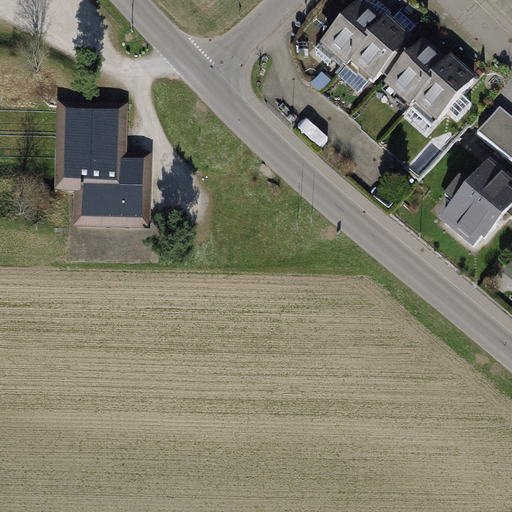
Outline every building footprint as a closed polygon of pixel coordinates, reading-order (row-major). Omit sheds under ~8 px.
[(382,20),(359,0),(358,0),(319,45),(345,68),(349,63),(373,84),(381,74),(410,42),(413,39),(386,15),(382,20)] [(446,60),(423,40),(416,47),(388,79),(383,85),(410,109),(414,103),(437,123),(477,79),(450,55),(446,60)] [(416,47),(410,42),(381,74),(388,79),(416,47)] [(134,104),(61,102),(59,185),(77,185),(75,221),(157,223),(159,152),(133,151),(134,104)] [(511,119),(500,109),(477,134),(511,163),(511,119)] [(452,205),(439,221),(473,250),(481,241),(484,244),(511,210),(511,183),(505,178),(508,175),(490,160),(469,186),(459,178),(443,197),(452,205)]
